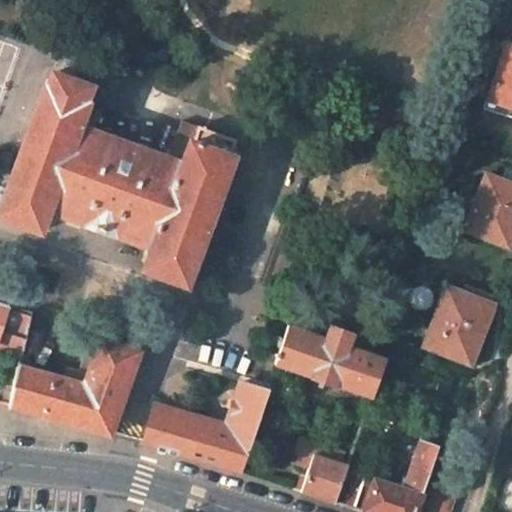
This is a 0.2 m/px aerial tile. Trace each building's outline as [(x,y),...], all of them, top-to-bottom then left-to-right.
[(511,46),(508,45),(491,100),(511,106),(511,46)] [(92,86),(54,71),(47,89),(45,88),(0,209),(0,218),(39,233),(48,210),(151,249),(142,271),(186,288),(234,157),(230,155),(237,139),(184,119),(168,157),(95,130),(103,109),(86,103),(92,86)] [(416,113),(355,92),(346,116),(408,137),(416,113)] [(511,249),(511,187),(484,180),(469,238),(511,249)] [(448,288),(425,346),(470,365),(484,329),(486,329),(495,307),(448,288)] [(0,347),(24,355),(34,312),(0,301),(0,347)] [(386,358),(381,356),(347,344),(351,333),(330,324),(325,337),(290,324),(277,364),(372,397),(386,358)] [(110,434),(139,354),(101,341),(95,359),(87,386),(67,381),(22,368),(13,407),(110,434)] [(71,371),(67,381),(87,386),(95,359),(86,356),(80,373),(71,371)] [(268,392),(239,383),(223,431),(180,419),(170,416),(153,411),(143,444),(241,472),(268,392)] [(339,462),(343,451),(300,437),(292,463),(308,469),(301,492),(335,503),(348,465),(339,462)] [(416,511),(438,449),(420,443),(404,489),(357,473),(345,507),(361,511),(416,511)] [(438,485),(427,511),(454,511),(462,493),(438,485)]
